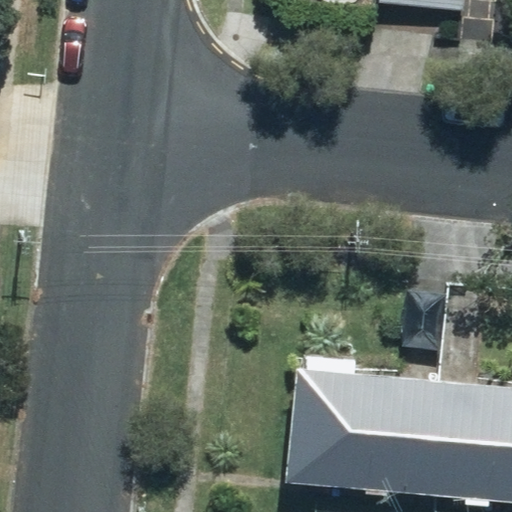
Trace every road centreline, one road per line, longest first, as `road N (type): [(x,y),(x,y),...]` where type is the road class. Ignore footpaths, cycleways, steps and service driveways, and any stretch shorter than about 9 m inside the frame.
road 1 (residential): [(83,511),(127,117)]
road 2 (residential): [(127,117),(511,160)]
